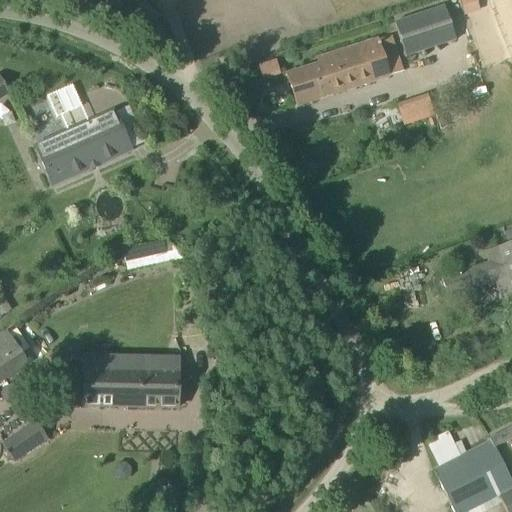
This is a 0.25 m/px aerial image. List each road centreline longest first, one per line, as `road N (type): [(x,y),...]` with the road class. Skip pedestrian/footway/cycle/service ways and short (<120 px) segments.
road 1 (unclassified): [(366,399),(350,332),(231,139),(171,82),(113,46),(0,11)]
road 2 (unclassified): [(302,511),(339,475),(366,399)]
